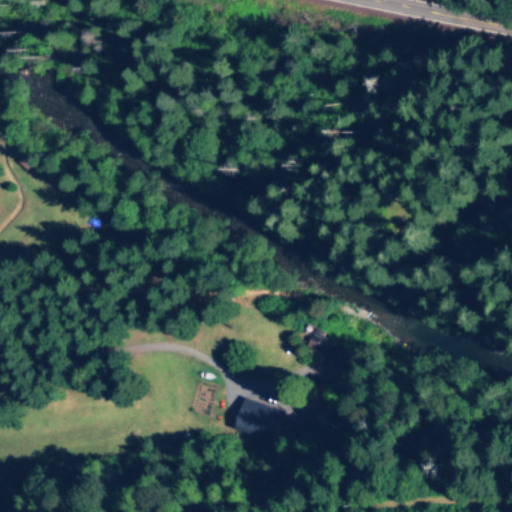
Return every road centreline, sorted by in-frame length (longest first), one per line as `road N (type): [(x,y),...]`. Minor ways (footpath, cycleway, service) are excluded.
road 1 (track): [(0,316),(77,337),(264,350),(366,404)]
road 2 (primary): [(511,30),(369,0)]
